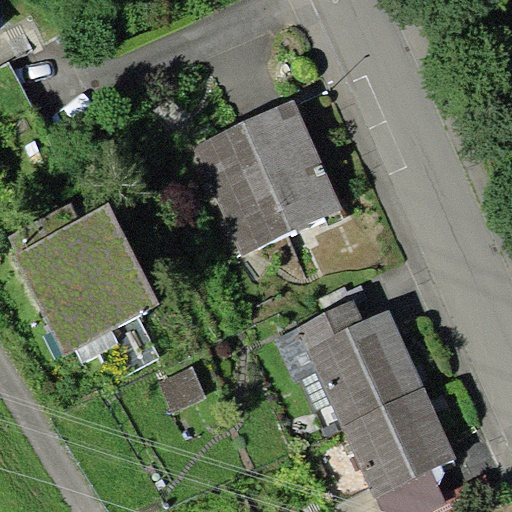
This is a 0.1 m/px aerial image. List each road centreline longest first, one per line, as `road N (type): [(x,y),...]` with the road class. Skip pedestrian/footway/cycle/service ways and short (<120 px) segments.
road 1 (residential): [(511,355),(351,0)]
road 2 (residential): [(0,363),(90,511)]
